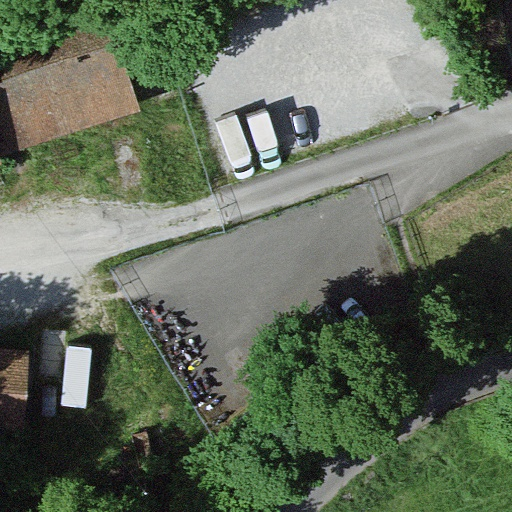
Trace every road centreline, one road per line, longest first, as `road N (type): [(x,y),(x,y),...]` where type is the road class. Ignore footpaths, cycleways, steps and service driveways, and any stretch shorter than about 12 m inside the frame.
road 1 (residential): [(511,365),(404,410),(284,511)]
road 2 (residential): [(376,153),(511,112)]
